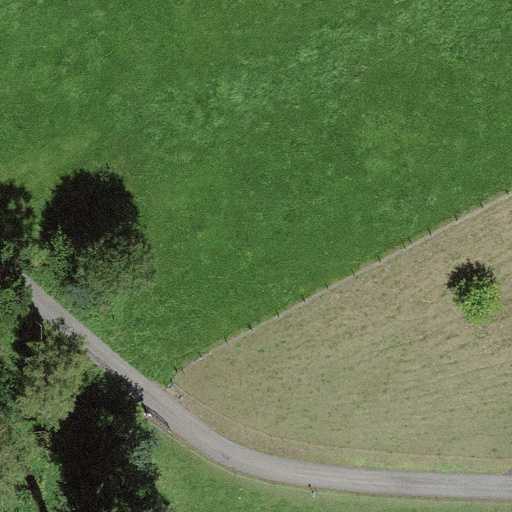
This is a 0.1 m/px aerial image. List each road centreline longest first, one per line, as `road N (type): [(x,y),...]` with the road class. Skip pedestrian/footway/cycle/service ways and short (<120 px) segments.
road 1 (track): [(511,488),(402,488),(260,472),(159,407)]
road 2 (track): [(159,407),(0,270)]
